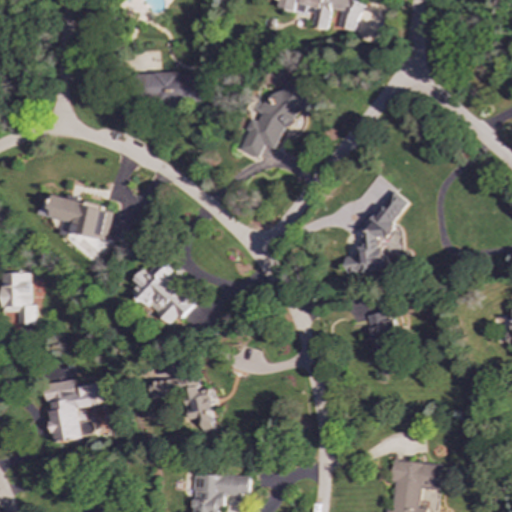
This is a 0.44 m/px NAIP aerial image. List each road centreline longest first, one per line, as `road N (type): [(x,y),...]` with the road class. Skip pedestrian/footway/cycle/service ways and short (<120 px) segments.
road 1 (residential): [(318,511),(321,431),(303,339),(257,255),(170,178),(98,138),(62,128)]
road 2 (residential): [(0,492),(10,143),(62,128)]
road 3 (residential): [(257,255),(409,75),(414,0)]
road 4 (residential): [(511,165),(409,75)]
road 5 (residential): [(62,128),(67,0)]
